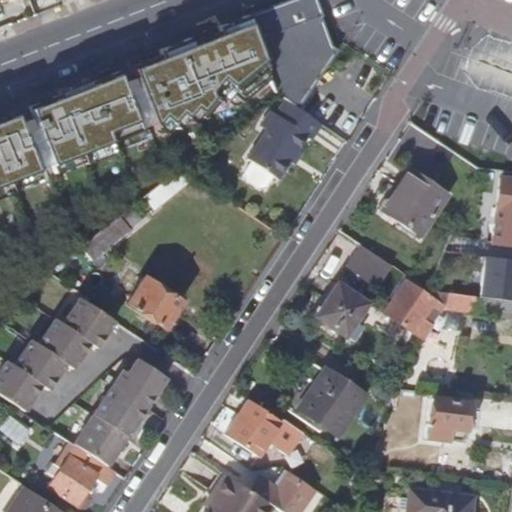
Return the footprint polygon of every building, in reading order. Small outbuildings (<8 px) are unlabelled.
[(243,105),(273,80),(271,74),(255,35),(249,18),(129,65),(139,90),(135,92),(131,82),(122,86),(116,70),(28,105),(38,130),(32,132),(29,122),(21,125),(15,110),(0,115),(0,194),(6,192),(4,187),(10,185),(9,183),(14,181),(16,185),(34,178),(32,174),(38,171),(33,158),(47,152),(52,166),(57,164),(59,168),(78,161),(76,157),(81,155),(82,157),(88,155),(90,159),(108,152),(106,147),(112,145),(111,143),(116,141),(118,145),(136,138),(135,133),(140,131),(135,118),(148,113),(151,120),(159,117),(172,127),(189,106),(201,116),(221,92),(227,97),(229,94),(243,105)] [(255,35),(271,74),(311,59),(296,19),(255,35)] [(272,175),(313,117),(286,99),(276,113),(272,111),(261,127),(268,131),(248,159),(272,175)] [(315,118),(313,117),(272,175),(278,179),(307,135),(311,138),(321,123),(315,118)] [(448,195),(411,170),(383,212),(420,237),(448,195)] [(169,181),(129,213),(136,221),(176,189),(169,181)] [(511,182),(502,181),(493,244),(511,246),(511,182)] [(122,241),(108,230),(95,241),(82,251),(93,265),(122,241)] [(395,268),(363,248),(348,271),(380,291),(395,268)] [(511,262),(486,259),(481,300),(509,304),(511,304),(511,262)] [(432,292),(410,278),(383,318),(414,338),(421,343),(442,311),(507,321),(509,304),(481,300),(432,292)] [(161,334),(180,306),(143,283),(124,309),(161,334)] [(349,338),(372,305),(342,285),(320,318),(349,338)] [(0,373),(0,398),(24,414),(41,389),(48,393),(65,367),(73,372),(89,347),(96,352),(115,325),(79,302),(62,327),(55,323),(38,348),(31,343),(14,369),(6,364),(0,373)] [(74,448),(98,464),(107,470),(166,382),(137,363),(128,377),(122,374),(74,448)] [(365,396),(327,371),(301,412),(337,437),(365,396)] [(435,401),(430,440),(468,445),(474,405),(435,401)] [(229,440),(262,461),(272,446),(291,458),(305,437),(286,424),(284,427),(252,406),(229,440)] [(12,414),(0,424),(0,428),(15,445),(29,432),(12,414)] [(107,470),(98,464),(93,472),(70,457),(49,488),(83,511),(91,503),(90,498),(87,496),(97,482),(107,489),(116,476),(107,470)] [(274,511),(276,509),(251,493),(227,477),(214,497),(219,501),(212,511),(274,511)] [(302,511),(316,492),(297,477),(285,495),(261,478),(251,493),(276,509),(279,511),(302,511)] [(60,511),(26,489),(9,511),(60,511)] [(470,511),(472,496),(410,489),(407,511),(470,511)]
